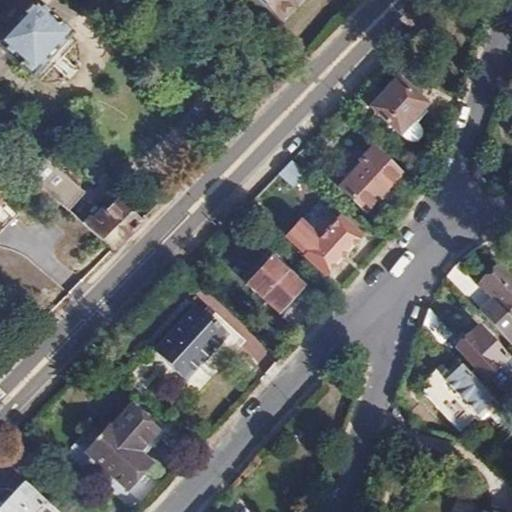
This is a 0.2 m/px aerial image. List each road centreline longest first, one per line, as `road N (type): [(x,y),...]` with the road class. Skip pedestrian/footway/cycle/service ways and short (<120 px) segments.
road 1 (tertiary): [(0,429),(410,0)]
road 2 (tertiary): [(381,0),(0,390)]
road 3 (residential): [(173,511),(390,272),(429,249)]
road 4 (residential): [(429,249),(338,511)]
road 5 (residential): [(511,5),(429,249)]
